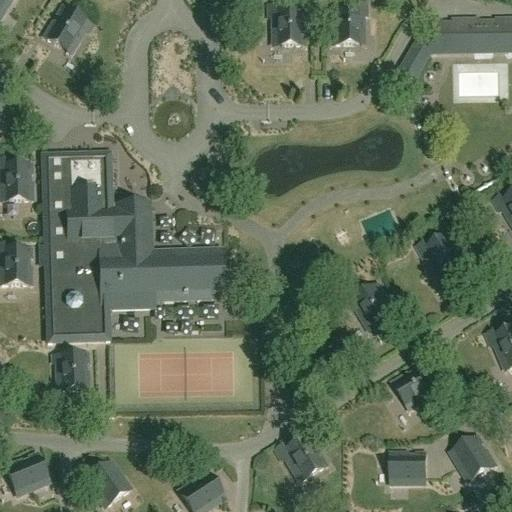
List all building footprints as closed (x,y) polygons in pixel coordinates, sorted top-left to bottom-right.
[(0,0),(0,18),(10,2),(12,3),(13,0),(0,0)] [(363,20),(368,20),(368,5),(349,6),(349,13),(332,13),(332,22),(334,22),(334,30),(333,30),(333,48),(355,47),(354,38),(362,37),(362,30),(364,30),(363,20)] [(281,49),(303,48),(303,30),(301,30),(301,23),(302,23),(302,14),(276,14),(276,7),(267,7),(267,21),(271,21),(271,31),(273,31),(274,39),(281,39),(281,49)] [(55,26),(54,26),(45,41),(63,52),(68,44),(75,48),(79,41),(81,42),(86,33),(85,32),(88,27),(63,11),(58,19),(59,20),(55,26)] [(421,42),(393,89),(398,100),(406,96),(430,56),(475,56),(475,48),(511,47),(511,26),(443,28),(443,42),(421,42)] [(0,120),(8,107),(0,101),(0,120)] [(44,158),(43,158),(45,248),(46,270),(48,347),(96,346),(103,345),(109,345),(109,341),(108,311),(110,311),(146,309),(149,309),(149,302),(150,302),(157,301),(220,300),(221,300),(221,295),(219,261),(150,263),(150,254),(149,211),(116,212),(116,216),(100,216),(100,204),(112,204),(111,156),(63,157),(44,158)] [(30,169),(1,170),(1,176),(0,176),(0,199),(0,205),(31,204),(31,186),(29,186),(29,178),(30,178),(30,169)] [(511,199),(501,207),(504,212),(502,213),(508,222),(510,221),(511,225),(511,199)] [(427,261),(432,269),(434,268),(438,275),(444,271),(449,279),(468,268),(458,252),(457,253),(453,247),(454,246),(449,238),(427,252),(423,245),(414,250),(422,264),(427,261)] [(0,246),(0,288),(30,288),(30,270),(28,270),(28,262),(30,262),(30,253),(4,253),(4,246),(0,246)] [(366,307),(368,306),(363,299),(338,314),(341,319),(340,320),(345,329),(347,328),(351,335),(357,331),(363,340),(381,328),(372,313),(370,314),(366,307)] [(484,337),(490,350),(494,348),(498,357),(499,356),(507,373),(511,370),(511,332),(496,340),(493,334),(484,337)] [(57,359),(57,366),(55,366),(56,376),(58,376),(58,384),(66,384),(66,394),(87,393),(87,375),(86,375),(85,367),(87,367),(86,358),(57,359)] [(423,370),(416,374),(416,375),(410,379),(409,378),(394,388),(409,413),(424,403),(425,405),(434,399),(433,398),(439,394),(423,370)] [(483,447),(478,438),(450,455),(470,487),(498,470),(487,453),(485,455),(481,448),(483,447)] [(308,440),(285,454),(282,448),(273,453),(280,464),(285,462),(291,471),(292,470),(302,485),(326,469),(317,454),(316,455),(312,448),(313,448),(308,440)] [(4,470),(15,498),(47,484),(36,457),(28,461),(28,462),(21,465),(20,464),(4,470)] [(425,487),(425,459),(416,458),(416,460),(407,460),(407,459),(390,459),(390,487),(425,487)] [(109,466),(86,483),(91,490),(92,489),(96,495),(95,496),(106,511),(130,494),(109,466)] [(194,485),(178,495),(189,511),(206,511),(223,501),(208,476),(200,481),(201,482),(194,486),(194,485)]
